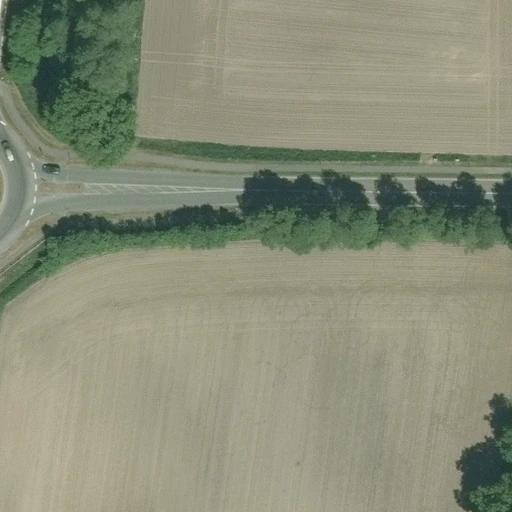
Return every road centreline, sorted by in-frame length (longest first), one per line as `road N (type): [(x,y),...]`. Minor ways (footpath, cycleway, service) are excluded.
road 1 (tertiary): [(511,193),(182,188)]
road 2 (tertiary): [(22,227),(62,208),(182,188)]
road 3 (tertiary): [(182,188),(26,167)]
